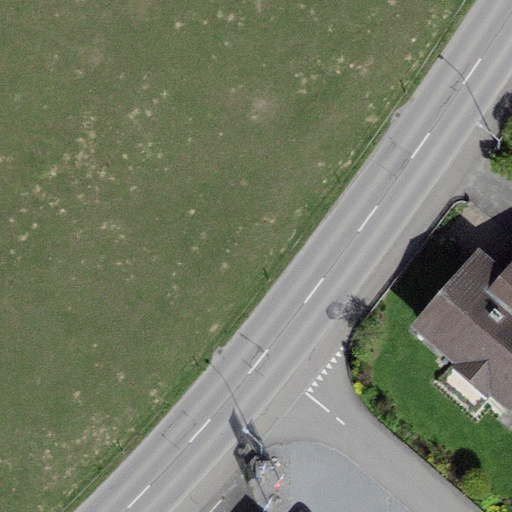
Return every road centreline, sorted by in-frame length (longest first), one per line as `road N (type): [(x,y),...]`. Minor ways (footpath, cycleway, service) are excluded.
road 1 (secondary): [(511,9),(253,362)]
road 2 (residential): [(423,511),(253,362)]
road 3 (secondary): [(253,362),(170,465),(120,511)]
